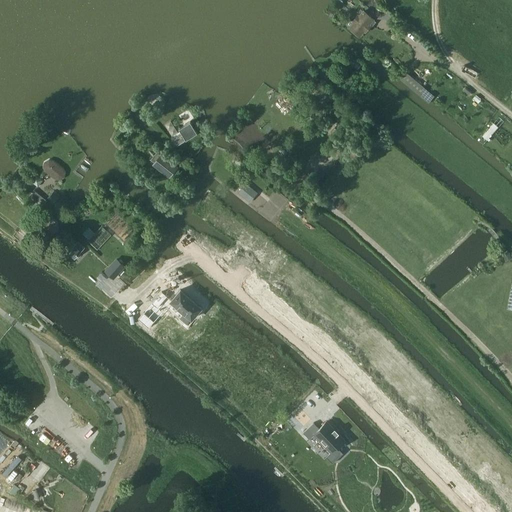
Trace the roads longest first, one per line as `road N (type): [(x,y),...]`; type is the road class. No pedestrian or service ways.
road 1 (residential): [(469,511),(316,352),(198,255),(136,298),(121,298),(102,283)]
road 2 (track): [(511,422),(275,203)]
road 3 (residential): [(92,511),(121,442),(120,414),(15,322)]
